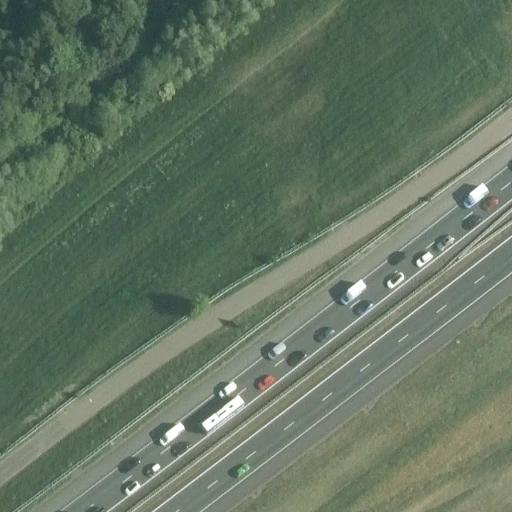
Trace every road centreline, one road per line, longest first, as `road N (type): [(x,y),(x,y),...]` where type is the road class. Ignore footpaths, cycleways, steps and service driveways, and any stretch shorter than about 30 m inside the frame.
road 1 (unclassified): [(511,119),(318,254),(151,356),(0,472)]
road 2 (motorway): [(511,178),(78,511)]
road 3 (motorway): [(181,511),(511,256)]
